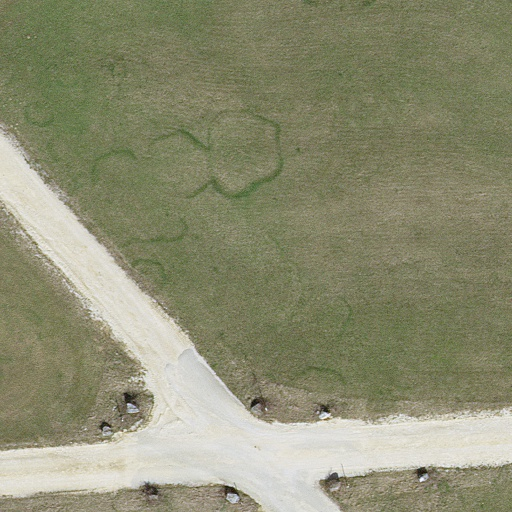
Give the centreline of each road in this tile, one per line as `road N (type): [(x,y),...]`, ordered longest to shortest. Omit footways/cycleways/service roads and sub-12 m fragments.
road 1 (track): [(511,443),(0,473)]
road 2 (track): [(0,174),(252,459),(314,511)]
